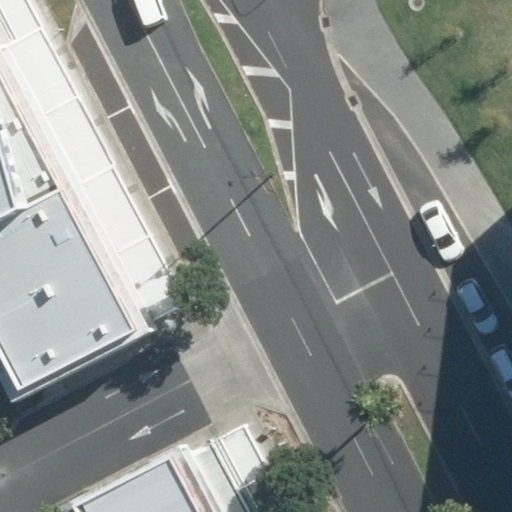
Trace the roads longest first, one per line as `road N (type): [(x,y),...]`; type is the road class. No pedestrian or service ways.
road 1 (residential): [(386,511),(133,0)]
road 2 (residential): [(286,29),(511,497)]
